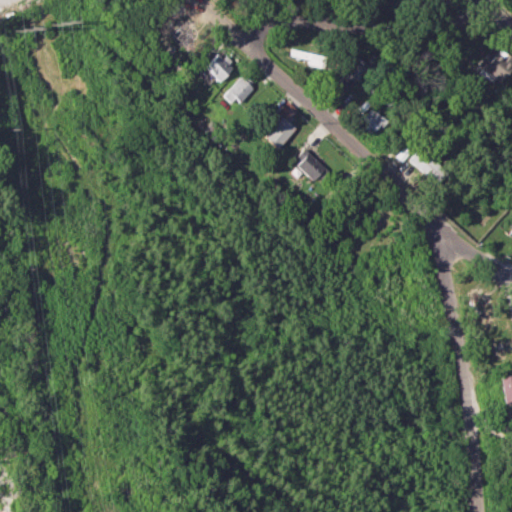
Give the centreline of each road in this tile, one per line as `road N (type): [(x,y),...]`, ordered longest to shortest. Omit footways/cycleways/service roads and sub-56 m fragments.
road 1 (residential): [(422,218),(441,267),(472,511)]
road 2 (residential): [(257,52),(422,218)]
road 3 (residential): [(257,52),(263,27),(283,20),(422,23),(464,0)]
